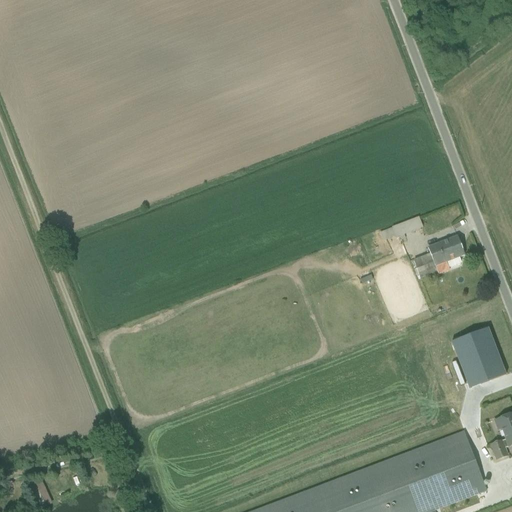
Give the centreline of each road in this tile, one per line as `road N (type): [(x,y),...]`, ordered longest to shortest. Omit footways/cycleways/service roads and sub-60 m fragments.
road 1 (track): [(0,125),(152,511)]
road 2 (residential): [(392,0),(511,314)]
